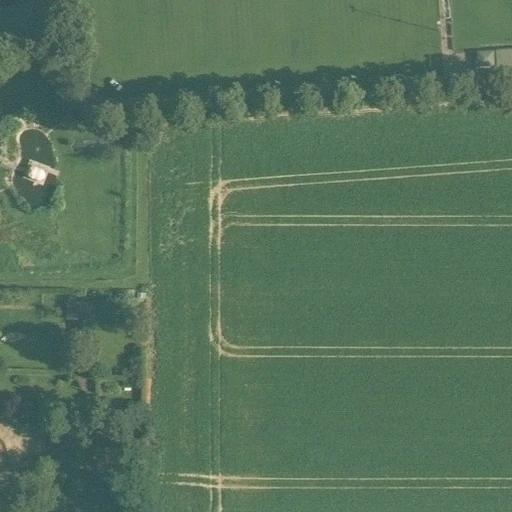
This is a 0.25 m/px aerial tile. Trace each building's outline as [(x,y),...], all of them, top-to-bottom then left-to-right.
[(45,0),(28,0),(30,6),(34,37),(53,34),(51,24),(71,21),(68,0),(47,0),(48,4),(47,4),(45,0)] [(30,6),(17,8),(0,10),(0,41),(34,37),(30,6)] [(26,176),(43,182),(49,168),(32,162),(26,176)] [(87,303),(72,303),(72,317),(86,317),(87,303)] [(138,403),(127,402),(127,411),(137,412),(138,403)]
